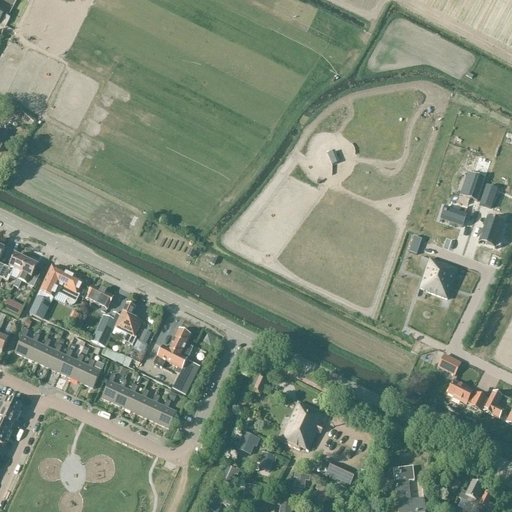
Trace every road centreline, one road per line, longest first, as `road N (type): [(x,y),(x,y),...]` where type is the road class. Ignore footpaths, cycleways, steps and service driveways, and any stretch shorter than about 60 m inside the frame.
road 1 (tertiary): [(511,471),(240,333)]
road 2 (residential): [(240,333),(180,460),(43,398)]
road 3 (tertiary): [(240,333),(0,215)]
road 4 (track): [(327,0),(371,17),(388,0),(399,1),(511,62)]
